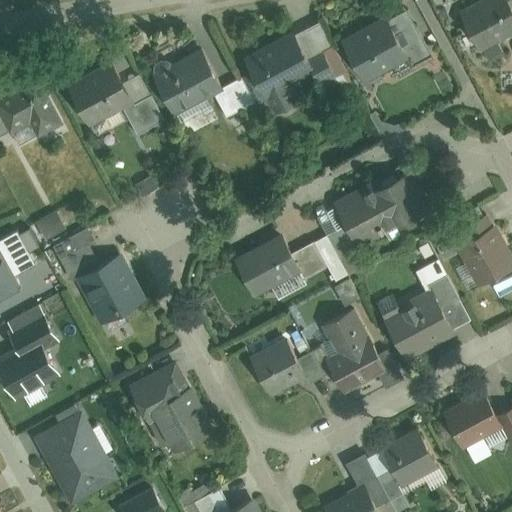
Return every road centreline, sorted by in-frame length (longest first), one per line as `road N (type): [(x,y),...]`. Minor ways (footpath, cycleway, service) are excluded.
road 1 (residential): [(511,171),(461,146),(407,138),(185,258)]
road 2 (residential): [(305,451),(511,339)]
road 3 (residential): [(185,258),(172,293),(258,436)]
road 4 (residential): [(138,0),(0,25)]
